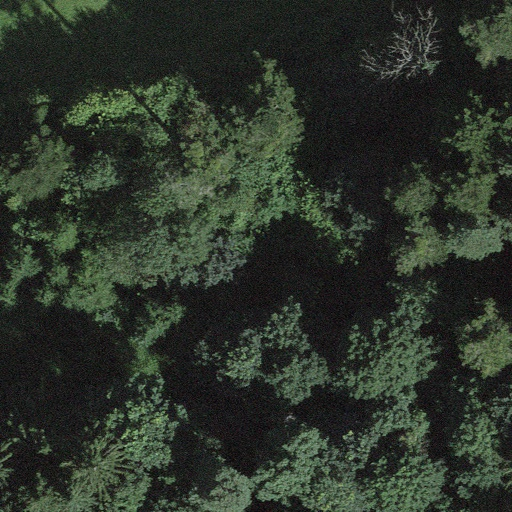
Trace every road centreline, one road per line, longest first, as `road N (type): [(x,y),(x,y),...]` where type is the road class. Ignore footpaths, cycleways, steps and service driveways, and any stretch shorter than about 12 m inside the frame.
road 1 (track): [(251,413),(297,180),(511,0)]
road 2 (track): [(511,371),(251,413),(0,415)]
